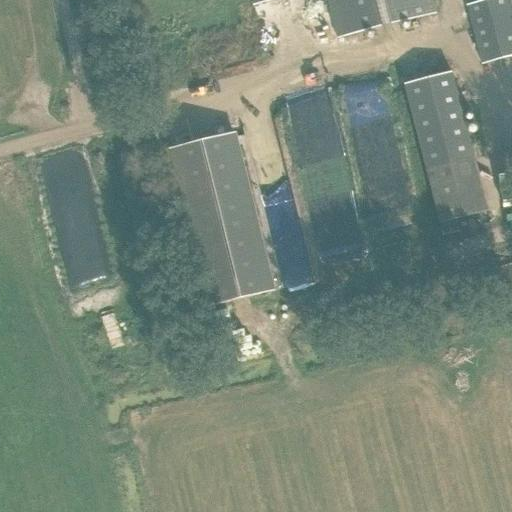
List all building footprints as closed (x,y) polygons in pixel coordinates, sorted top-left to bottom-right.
[(436,13),(433,0),(252,0),(254,5),(275,0),(328,0),(338,38),(436,13)] [(482,64),(511,56),(511,15),(508,0),(487,0),(467,5),(482,64)] [(441,224),(488,211),(474,160),(451,72),(404,84),(441,224)] [(208,307),(273,291),(235,134),(170,150),(208,307)] [(348,187),(310,197),(325,257),(363,247),(348,187)]
